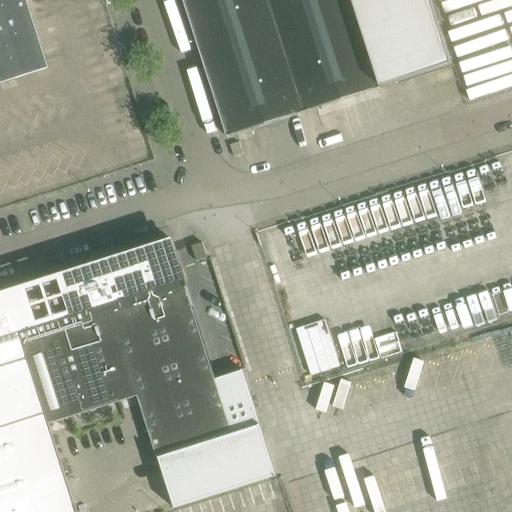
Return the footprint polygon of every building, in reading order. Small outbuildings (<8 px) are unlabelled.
[(23,0),(0,0),(0,84),(46,70),(23,0)] [(184,0),(228,137),(382,89),(353,0),(184,0)] [(433,0),(353,0),(382,89),(454,66),(433,0)] [(0,511),(77,511),(75,506),(76,506),(50,425),(138,397),(166,485),(167,485),(168,488),(171,487),(171,488),(241,465),(240,465),(243,464),(242,461),(243,460),(238,444),(241,443),(229,406),(224,388),(223,388),(222,383),(218,385),(194,307),(186,281),(187,280),(184,270),(182,270),(177,253),(173,241),(99,265),(99,263),(96,264),(97,266),(82,271),(81,269),(78,270),(79,271),(8,294),(7,292),(4,293),(5,295),(0,296),(0,511)] [(193,247),(197,262),(208,259),(203,244),(193,247)]
